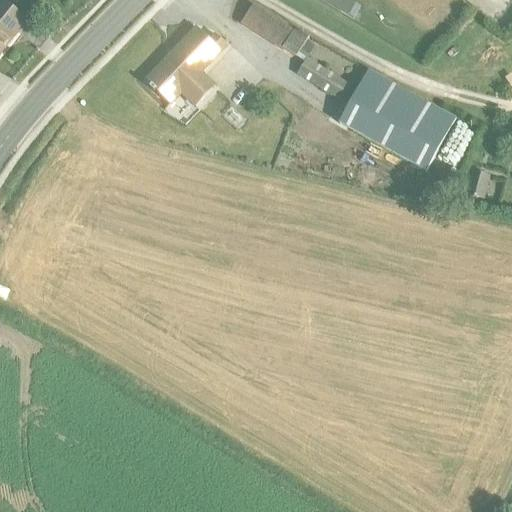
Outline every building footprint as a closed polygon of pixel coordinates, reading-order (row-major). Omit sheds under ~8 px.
[(0,0),(0,57),(6,50),(5,48),(17,33),(19,34),(28,22),(0,0)] [(346,0),(324,0),(322,3),(348,19),(349,17),(354,21),(360,10),(356,7),(357,6),(346,0)] [(253,8),(241,26),(283,53),(284,50),(305,64),(316,46),(308,42),(310,39),(253,8)] [(197,30),(146,83),(152,88),(151,89),(155,94),(156,92),(172,107),(182,98),(195,110),(217,88),(204,75),(229,48),(215,35),(210,42),(197,30)] [(309,61),(298,78),(341,103),(351,87),(309,61)] [(369,72),(340,126),(428,174),(458,121),(369,72)] [(474,172),(468,198),(484,202),(490,176),(474,172)]
